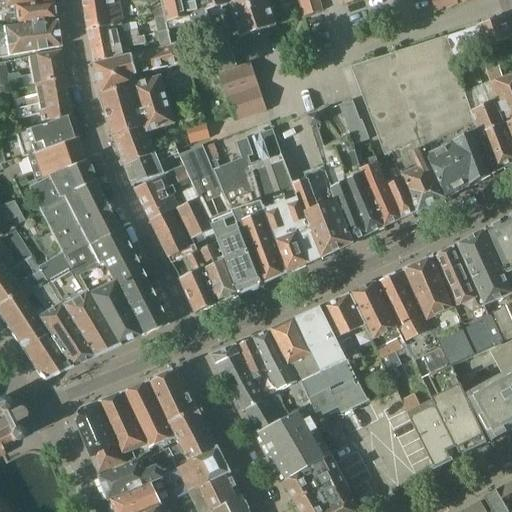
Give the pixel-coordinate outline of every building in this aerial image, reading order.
[(0,0),(0,8),(53,2),(52,0),(0,0)] [(124,24),(119,0),(83,0),(88,31),(122,25),(124,24)] [(164,17),(167,31),(168,31),(169,31),(191,26),(210,20),(232,12),(234,11),(229,0),(160,0),(162,6),(152,9),(155,19),(164,17)] [(229,0),(234,11),(232,12),(241,39),(278,25),(268,0),(229,0)] [(320,0),(298,0),(304,17),(324,11),(320,0)] [(456,0),(431,0),(436,11),(458,4),(456,0)] [(55,22),(53,2),(0,8),(0,28),(56,23),(55,22)] [(504,19),(461,32),(468,52),(511,38),(504,19)] [(59,48),(56,23),(0,28),(0,45),(2,58),(59,48)] [(88,31),(91,47),(140,37),(138,30),(124,33),(122,25),(88,31)] [(212,28),(203,31),(209,47),(218,44),(212,28)] [(193,30),(183,33),(185,42),(196,39),(193,30)] [(168,31),(167,31),(158,33),(161,48),(172,46),(169,31),(168,31)] [(453,57),(468,52),(461,32),(446,37),(453,57)] [(140,37),(91,47),(95,65),(130,56),(128,48),(146,44),(145,36),(140,37)] [(453,57),(446,37),(351,67),(385,157),(393,153),(420,141),(421,141),(424,148),(446,198),(470,186),(470,187),(496,172),(472,116),(471,111),(453,57)] [(492,63),(511,56),(511,43),(488,52),(492,63)] [(95,65),(99,80),(101,92),(103,96),(139,85),(136,76),(184,63),(181,44),(172,46),(161,48),(130,56),(95,65)] [(34,85),(64,79),(59,52),(33,57),(28,58),(27,58),(33,85),(34,85)] [(251,63),(238,67),(218,75),(222,86),(255,75),(251,63)] [(486,71),(497,100),(507,125),(506,125),(511,140),(511,76),(504,79),(499,67),(486,71)] [(4,68),(0,68),(0,86),(8,85),(4,68)] [(18,73),(8,75),(11,89),(24,87),(22,77),(18,73)] [(259,87),(255,75),(222,86),(227,98),(259,87)] [(161,77),(139,85),(103,96),(115,137),(146,129),(147,133),(149,132),(174,124),(161,77)] [(36,96),(26,99),(25,97),(20,98),(21,100),(13,101),(15,111),(67,98),(64,79),(34,85),(36,96)] [(227,98),(231,110),(263,100),(259,87),(227,98)] [(39,114),(41,126),(70,116),(70,115),(67,98),(15,111),(17,120),(29,118),(29,117),(39,114)] [(231,110),(235,122),(267,112),(263,100),(231,110)] [(496,172),(511,163),(511,140),(506,125),(507,125),(497,100),(471,111),(472,116),(496,172)] [(339,106),(347,126),(350,135),(354,145),(370,140),(362,120),(360,121),(352,101),(339,106)] [(311,128),(321,125),(318,115),(308,118),(311,128)] [(70,116),(41,126),(15,134),(23,158),(26,157),(26,156),(33,154),(78,139),(76,134),(70,116)] [(212,138),(206,123),(187,130),(193,145),(212,138)] [(126,166),(156,154),(155,153),(149,132),(147,133),(146,129),(115,137),(126,166)] [(261,162),(251,165),(258,182),(256,182),(263,205),(289,273),(322,257),(294,185),(293,185),(294,185),(282,154),(273,130),(252,138),(261,162)] [(369,235),(386,227),(362,171),(363,171),(354,145),(350,135),(332,144),(343,177),(369,235)] [(48,177),(47,176),(86,161),(84,157),(78,139),(33,154),(26,156),(26,157),(35,182),(48,177)] [(393,153),(397,161),(424,148),(421,141),(420,141),(393,153)] [(176,159),(181,157),(180,156),(175,144),(155,153),(156,154),(126,166),(133,185),(164,174),(159,163),(174,156),(176,159)] [(323,166),(324,166),(353,243),(369,235),(343,177),(332,144),(318,151),(323,166)] [(203,147),(180,156),(181,157),(200,198),(202,203),(204,206),(210,220),(211,219),(203,204),(223,196),(231,211),(232,211),(224,195),(213,170),(213,169),(210,163),(203,147)] [(424,148),(397,161),(395,161),(417,212),(419,212),(446,199),(446,198),(424,148)] [(213,170),(224,195),(232,211),(236,220),(264,284),(289,273),(263,205),(256,182),(258,182),(251,165),(248,156),(220,168),(215,170),(213,170)] [(217,160),(210,163),(213,169),(213,170),(215,170),(220,168),(217,160)] [(38,208),(62,253),(64,257),(88,247),(88,246),(93,243),(120,231),(94,182),(86,161),(47,176),(48,177),(28,188),(38,208)] [(379,168),(384,181),(386,180),(401,219),(417,212),(395,161),(379,168)] [(293,185),(294,185),(322,257),(353,243),(324,166),(323,166),(304,174),(307,179),(294,185),(293,185)] [(386,180),(384,181),(378,183),(372,167),(363,171),(362,171),(386,227),(401,219),(386,180)] [(176,177),(179,183),(189,179),(186,172),(177,176),(176,177)] [(17,181),(21,188),(28,184),(24,177),(17,181)] [(166,177),(135,189),(149,217),(178,204),(173,194),(176,192),(174,186),(170,187),(166,177)] [(240,295),(220,243),(209,247),(206,239),(217,234),(210,220),(204,206),(202,203),(200,198),(179,209),(186,225),(187,224),(195,245),(198,253),(200,253),(208,269),(207,270),(220,304),(240,295)] [(0,207),(0,237),(13,229),(23,224),(11,203),(0,207)] [(151,221),(159,237),(180,226),(172,211),(151,221)] [(210,220),(217,234),(220,243),(240,295),(264,284),(236,220),(232,211),(231,211),(211,219),(210,220)] [(511,218),(496,227),(485,233),(511,291),(511,340),(504,344),(497,347),(490,350),(506,381),(469,402),(488,444),(511,431),(511,218)] [(180,226),(159,237),(166,249),(170,258),(191,247),(181,226),(180,226)] [(13,229),(0,237),(0,304),(19,292),(6,272),(24,260),(31,256),(25,248),(13,229)] [(120,231),(93,243),(103,263),(113,282),(140,337),(140,338),(167,327),(139,271),(120,231)] [(466,243),(459,246),(504,344),(511,340),(511,291),(485,233),(466,243)] [(113,282),(103,263),(93,243),(88,246),(88,247),(64,257),(87,296),(104,326),(116,347),(140,337),(113,282)] [(195,245),(191,247),(170,258),(173,264),(189,257),(196,272),(181,279),(197,314),(220,304),(207,270),(208,269),(200,253),(198,253),(195,245)] [(497,347),(504,344),(459,246),(433,258),(461,321),(467,328),(485,320),(497,347)] [(38,267),(48,284),(60,304),(93,358),(116,347),(104,326),(87,296),(64,257),(62,253),(38,267)] [(19,292),(0,304),(0,317),(22,349),(26,355),(43,381),(70,368),(51,340),(35,316),(29,307),(24,299),(33,294),(48,284),(38,267),(38,268),(31,256),(24,260),(33,274),(22,281),(27,288),(19,292)] [(453,366),(490,350),(494,348),(497,347),(485,320),(467,328),(461,321),(433,259),(405,271),(441,350),(450,366),(450,367),(453,366)] [(450,366),(441,350),(404,271),(376,284),(407,347),(415,361),(423,358),(431,375),(450,366)] [(48,284),(33,294),(44,311),(35,316),(51,340),(70,368),(70,369),(93,358),(60,304),(48,284)] [(376,284),(352,294),(367,327),(366,327),(373,343),(388,372),(402,365),(396,353),(407,347),(376,284)] [(373,343),(366,327),(367,327),(352,294),(323,308),(332,329),(350,364),(363,357),(359,350),(373,343)] [(313,406),(306,409),(309,415),(312,421),(319,418),(320,420),(340,410),(342,415),(371,401),(370,400),(369,401),(364,391),(365,390),(360,379),(358,381),(350,364),(321,308),(296,320),(271,332),(296,379),(301,376),(309,394),(308,394),(313,406)] [(271,332),(254,339),(278,392),(279,392),(290,387),(297,403),(300,402),(305,410),(306,409),(313,406),(308,394),(309,394),(301,376),(296,379),(271,332)] [(263,403),(280,395),(279,392),(278,392),(254,339),(237,346),(263,403)] [(237,346),(212,356),(213,358),(243,412),(246,411),(246,412),(263,403),(237,346)] [(450,366),(431,375),(432,376),(429,377),(438,396),(438,397),(433,399),(461,456),(462,457),(487,445),(488,444),(461,386),(453,366),(450,367),(450,366)] [(179,370),(151,383),(177,438),(176,438),(180,445),(185,454),(190,464),(219,450),(179,370)] [(151,383),(124,393),(149,445),(151,449),(176,438),(177,438),(151,383)] [(123,394),(100,403),(118,446),(92,458),(99,474),(136,459),(133,451),(148,445),(149,445),(124,393),(123,394)] [(284,406),(280,395),(263,403),(246,412),(259,435),(290,417),(284,406)] [(414,395),(402,401),(407,413),(409,412),(420,406),(414,395)] [(0,415),(2,414),(3,415),(6,413),(5,411),(7,410),(8,410),(9,405),(7,400),(2,398),(1,398),(0,398),(0,415)] [(435,468),(436,470),(452,462),(452,461),(461,456),(433,399),(420,406),(409,412),(407,413),(434,466),(435,468)] [(76,420),(92,458),(118,446),(100,403),(80,411),(76,420)] [(312,421),(309,415),(306,409),(305,410),(291,417),(290,417),(259,435),(287,482),(332,457),(312,421)] [(0,456),(2,455),(4,454),(1,448),(2,448),(15,441),(17,441),(22,439),(24,434),(21,429),(16,427),(14,428),(13,426),(9,428),(9,429),(2,433),(0,433),(0,456)] [(107,496),(110,501),(165,478),(165,476),(180,469),(190,464),(185,454),(183,455),(179,446),(171,450),(170,449),(150,460),(148,458),(100,478),(100,479),(103,485),(107,496)] [(191,493),(199,511),(210,511),(242,497),(219,450),(190,464),(180,469),(191,492),(191,493)] [(361,511),(350,490),(332,457),(287,482),(284,483),(300,511),(361,511)] [(163,506),(175,500),(165,478),(110,501),(114,511),(149,511),(159,508),(163,506)] [(501,499),(511,492),(511,482),(497,491),(496,490),(484,497),(492,511),(509,511),(501,499)] [(210,511),(249,511),(242,497),(210,511)] [(0,511),(9,511),(0,499),(0,511)] [(486,511),(481,501),(462,511),(486,511)]
